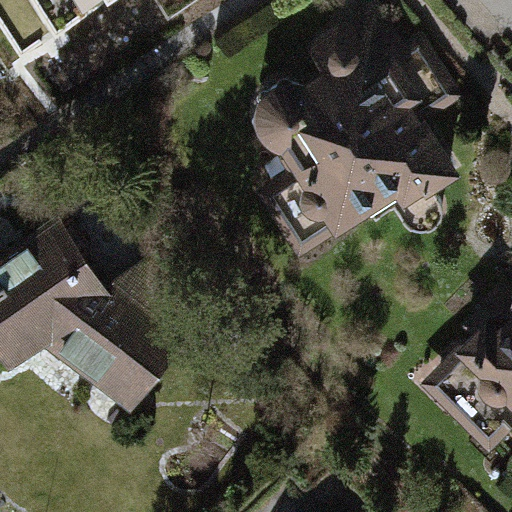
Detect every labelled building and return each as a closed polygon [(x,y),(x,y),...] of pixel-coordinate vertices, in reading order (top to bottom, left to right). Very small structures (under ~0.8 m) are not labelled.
[(37,0),(58,30),(104,0),(37,0)] [(174,0),(182,11),(198,0),(174,0)] [(266,211),(299,260),(399,201),(407,209),(464,175),(431,118),(462,97),(426,38),(407,47),(379,4),(312,49),(324,74),(295,87),(275,91),(259,102),(254,124),(263,146),(278,158),(301,186),(266,211)] [(61,209),(0,247),(0,349),(11,367),(48,345),(131,406),(186,341),(110,286),(61,209)] [(489,314),(423,382),(492,448),(511,431),(511,292),(511,294),(509,311),(489,314)]
